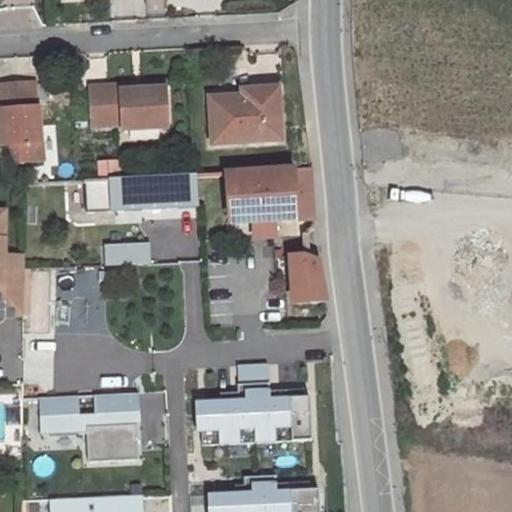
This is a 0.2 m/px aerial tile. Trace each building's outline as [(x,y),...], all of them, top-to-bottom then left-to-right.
[(35,80),(0,80),(0,141),(9,141),(11,161),(44,161),(43,139),(41,103),(36,103),(35,80)] [(132,84),(90,86),(92,118),(122,117),(123,130),(166,128),(164,89),(132,90),(132,84)] [(278,86),(226,88),(227,95),(245,94),(245,102),(278,100),(278,86)] [(227,95),(210,97),(212,144),(280,140),(278,100),(245,102),(245,94),(227,95)] [(164,141),(163,131),(133,133),(133,143),(164,141)] [(51,139),(43,139),(44,161),(52,161),(51,139)] [(9,141),(0,141),(0,161),(11,161),(9,141)] [(101,161),(102,177),(126,175),(125,160),(101,161)] [(309,168),(225,172),(229,224),(253,221),(254,236),(275,235),(274,220),(312,219),(309,168)] [(194,174),(110,178),(111,209),(196,205),(194,174)] [(111,209),(110,178),(79,179),(22,183),(22,221),(112,217),(111,209)] [(0,316),(21,316),(22,251),(2,251),(2,234),(0,233),(0,316)] [(104,244),(104,266),(154,265),(154,244),(104,244)] [(305,255),(286,256),(289,303),(324,301),(313,256),(305,255)] [(261,443),(323,440),(321,395),(276,397),(274,364),(239,365),(241,399),(201,401),(203,435),(224,434),(224,447),(249,446),(248,430),(261,430),(261,443)] [(143,392),(42,398),(44,437),(83,435),(146,431),(143,392)] [(147,462),(146,431),(83,435),(85,466),(147,462)] [(330,511),(330,484),(259,486),(259,491),(213,493),(213,511),(330,511)] [(148,511),(148,495),(52,501),(52,511),(148,511)]
